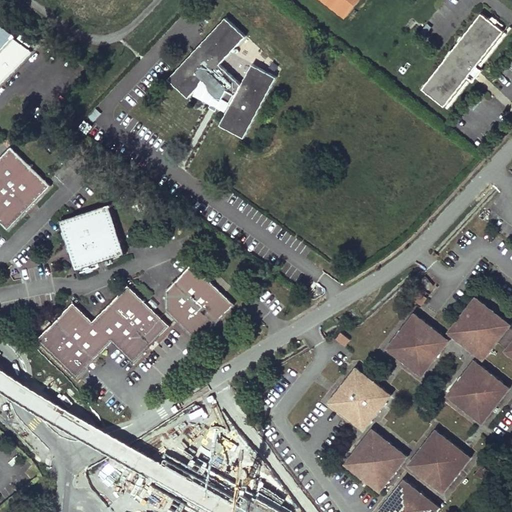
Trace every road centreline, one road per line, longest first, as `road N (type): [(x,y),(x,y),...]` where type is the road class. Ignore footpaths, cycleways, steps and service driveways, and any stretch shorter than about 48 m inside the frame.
road 1 (unclassified): [(69,451),(134,429),(381,277),(415,252),(511,147)]
road 2 (residential): [(156,0),(107,38),(71,29),(32,0)]
